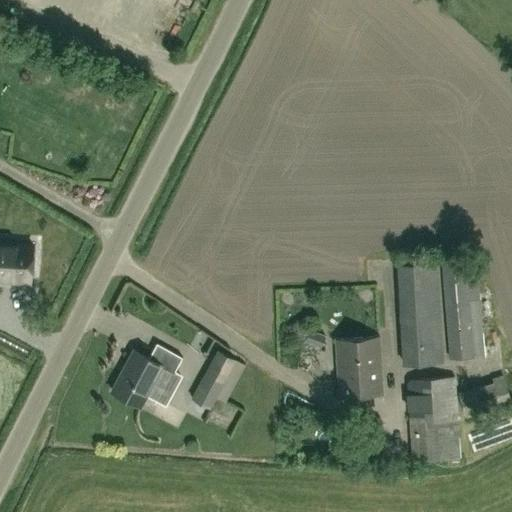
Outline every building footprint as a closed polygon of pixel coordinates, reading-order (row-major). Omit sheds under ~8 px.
[(0,274),(46,275),(46,239),(0,238),(0,274)] [(485,355),(483,332),(480,299),(477,257),(441,260),(449,358),(485,355)] [(405,364),(443,362),(437,262),(399,264),(402,321),(403,321),(405,364)] [(321,347),(325,335),(310,329),(305,341),(321,347)] [(339,397),(383,394),(379,336),(335,338),(339,397)] [(174,373),(183,357),(157,343),(149,358),(134,350),(112,390),(140,406),(147,393),(157,399),(166,383),(156,378),(162,366),(174,373)] [(216,397),(226,402),(246,364),(219,350),(212,362),(198,387),(192,398),(210,408),(216,397)] [(465,418),(511,402),(511,401),(503,374),(492,377),(494,381),(458,392),(465,418)] [(412,459),(460,456),(455,376),(411,378),(406,382),(412,459)]
